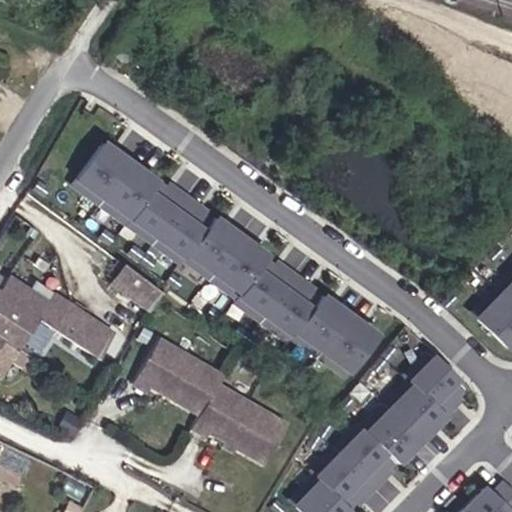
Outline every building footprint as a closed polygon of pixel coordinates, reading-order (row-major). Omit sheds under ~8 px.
[(231,22),(255,30),(259,14),(236,6),(231,22)] [(91,143),(62,191),(353,366),(383,318),(91,143)] [(119,262),(107,283),(150,307),(162,285),(119,262)] [(511,265),(466,312),(503,349),(511,339),(511,265)] [(170,325),(128,295),(115,313),(156,344),(170,325)] [(0,363),(22,377),(45,341),(55,324),(30,306),(15,296),(5,311),(0,308),(0,363)] [(55,324),(45,341),(105,383),(122,358),(62,315),(55,324)] [(427,349),(287,501),(298,511),(351,511),(467,386),(427,349)] [(175,413),(204,428),(222,394),(225,389),(161,354),(136,399),(151,408),(154,401),(169,411),(172,406),(176,409),(175,413)] [(0,406),(3,408),(22,377),(0,363),(0,406)] [(210,451),(265,481),(293,432),(222,394),(204,428),(193,448),(208,456),(210,451)] [(511,511),(511,487),(500,477),(490,488),(477,478),(448,511),(511,511)]
